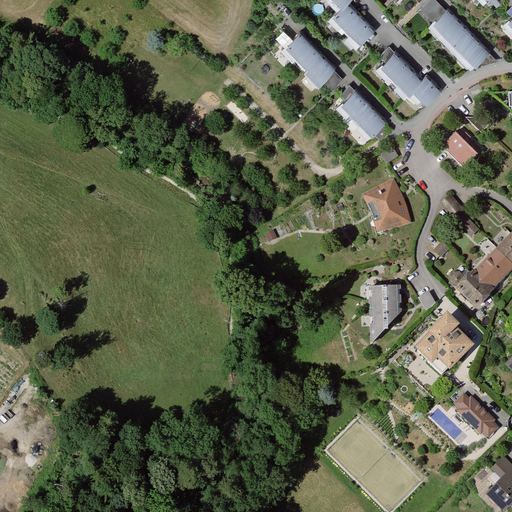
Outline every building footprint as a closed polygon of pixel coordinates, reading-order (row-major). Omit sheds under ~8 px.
[(352,0),(326,0),(338,11),(329,20),(339,31),(342,28),(350,37),(347,39),(357,50),(377,31),(350,2),(352,0)] [(493,52),(450,8),(431,27),(473,71),(493,52)] [(338,69),(302,31),(281,50),(294,63),(297,61),(320,86),(338,69)] [(429,106),(445,91),(429,75),(425,79),(397,51),(378,70),(387,80),(390,78),(398,87),(396,89),(406,100),(410,96),(419,105),(423,101),(429,106)] [(389,121),(358,89),(338,108),(348,118),(351,116),(360,126),(358,129),(369,141),(389,121)] [(482,152),(459,130),(441,148),(464,170),(482,152)] [(407,201),(396,180),(364,197),(375,217),(380,238),(413,225),(407,201)] [(274,230),(266,233),(268,240),(276,238),(274,230)] [(511,272),(511,234),(476,271),(468,274),(466,277),(462,273),(455,274),(450,278),(450,284),(454,289),(457,289),(477,309),(484,305),(491,298),(495,290),(511,272)] [(398,284),(367,285),(368,346),(399,313),(398,284)] [(458,324),(445,310),(411,346),(429,362),(434,357),(447,370),(472,343),(456,327),(458,324)] [(471,400),(465,394),(455,406),(460,411),(458,413),(482,437),(484,435),(489,441),(500,429),(495,424),(497,422),(473,398),(471,400)] [(511,463),(503,454),(489,467),(499,478),(484,492),(503,511),(511,502),(511,463)]
